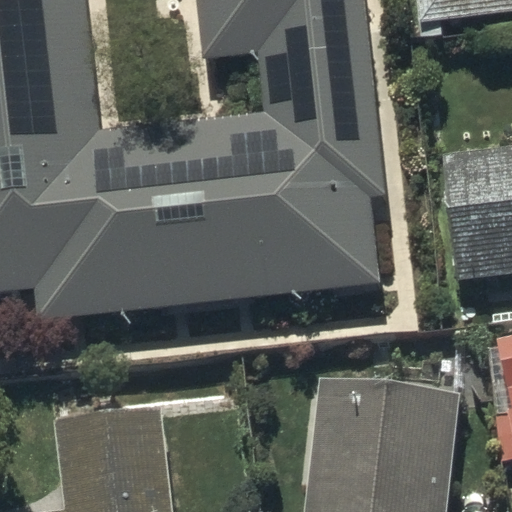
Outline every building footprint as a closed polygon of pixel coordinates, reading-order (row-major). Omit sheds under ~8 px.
[(0,0),(0,297),(37,293),(41,326),(383,289),(374,202),(388,201),(366,0),(0,0)] [(511,0),(421,0),(424,26),(511,16),(511,0)] [(511,156),(447,164),(462,288),(511,282),(511,156)] [(511,415),(508,416),(511,436),(511,342),(502,345),(511,397),(511,415)] [(326,386),(310,511),(451,511),(465,402),(326,386)] [(175,511),(165,415),(60,427),(69,511),(175,511)]
